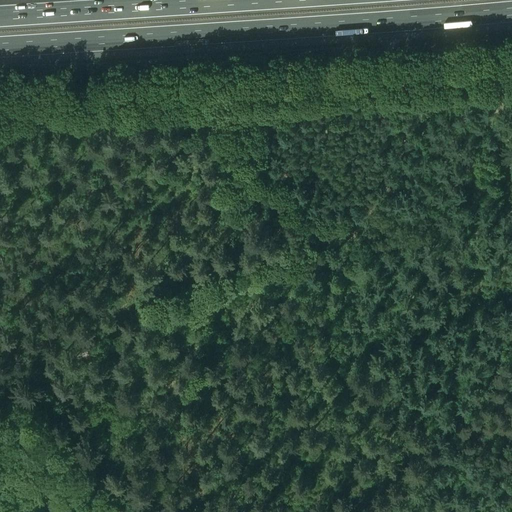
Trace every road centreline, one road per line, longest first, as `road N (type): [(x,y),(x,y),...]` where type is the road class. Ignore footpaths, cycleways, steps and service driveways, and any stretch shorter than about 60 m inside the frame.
road 1 (motorway): [(0,46),(511,11)]
road 2 (unclassified): [(0,105),(406,75)]
road 3 (motorway): [(251,0),(0,16)]
